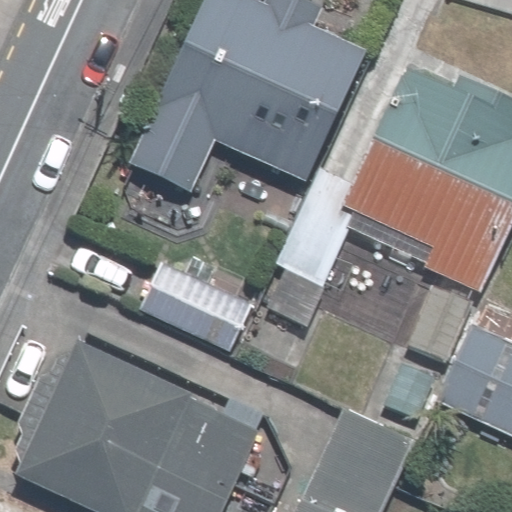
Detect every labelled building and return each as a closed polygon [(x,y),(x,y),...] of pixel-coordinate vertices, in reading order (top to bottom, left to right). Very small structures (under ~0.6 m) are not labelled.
[(354,52),(246,0),(187,0),(104,171),(174,205),(202,146),(288,187),(298,166),(354,52)] [(326,180),(298,166),(288,187),(253,259),(307,285),(337,223),(412,259),(405,273),(464,302),(511,204),(511,152),(498,146),(511,118),(511,115),(387,55),(326,180)] [(240,307),(153,268),(132,316),(218,355),(240,307)] [(511,435),(511,352),(450,325),(415,403),(508,445),(511,435)] [(202,511),(241,421),(42,335),(0,432),(0,483),(66,511),(202,511)] [(293,511),(259,498),(253,511),(293,511)]
